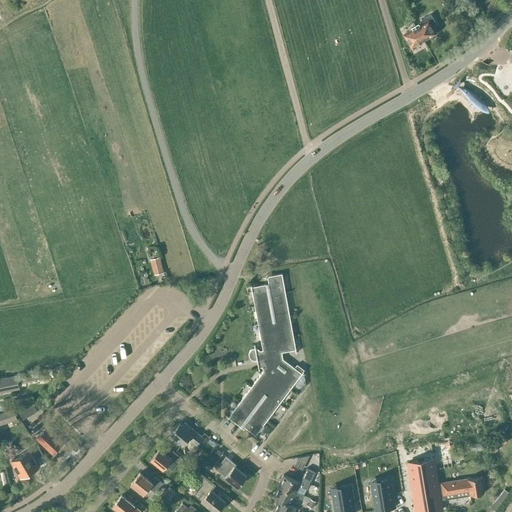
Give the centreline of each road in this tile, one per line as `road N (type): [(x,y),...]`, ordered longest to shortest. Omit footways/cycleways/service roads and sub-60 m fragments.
road 1 (unclassified): [(232,275),(187,220),(159,144),(132,0)]
road 2 (residential): [(310,159),(268,0)]
road 3 (residential): [(247,511),(267,470),(180,402)]
road 4 (tertiary): [(54,494),(158,383)]
road 5 (tertiary): [(232,275),(269,208),(310,159)]
road 6 (residential): [(92,511),(180,402)]
road 7 (tertiary): [(406,101),(478,52),(511,15)]
road 8 (tertiary): [(158,383),(213,315),(232,275)]
